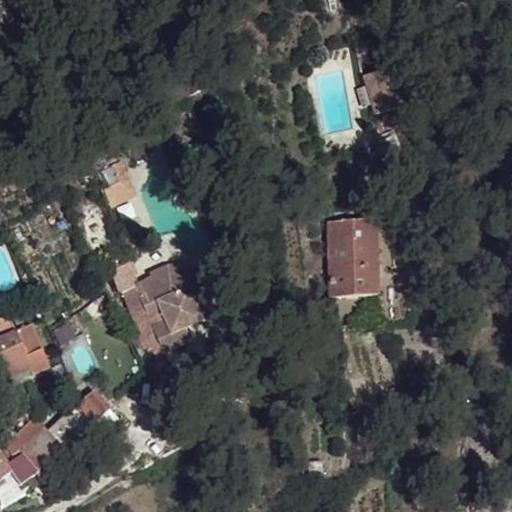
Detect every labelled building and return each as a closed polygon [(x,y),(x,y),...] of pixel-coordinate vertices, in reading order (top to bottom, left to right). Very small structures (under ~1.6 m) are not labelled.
[(363,69),(371,109),(397,104),(390,64),(363,69)] [(96,172),(108,206),(135,196),(123,162),(96,172)] [(376,220),(332,221),(332,292),(378,292),(381,317),(395,318),(409,318),(410,305),(407,267),(381,265),(376,220)] [(214,311),(194,269),(177,265),(160,267),(132,284),(144,312),(154,307),(160,319),(149,324),(161,350),(191,338),(187,326),(214,311)] [(47,364),(34,325),(0,340),(0,357),(7,378),(47,364)] [(95,391),(81,401),(94,422),(112,411),(95,391)] [(45,425),(32,411),(2,446),(10,462),(11,473),(0,480),(0,508),(0,509),(47,472),(94,422),(81,401),(45,425)]
